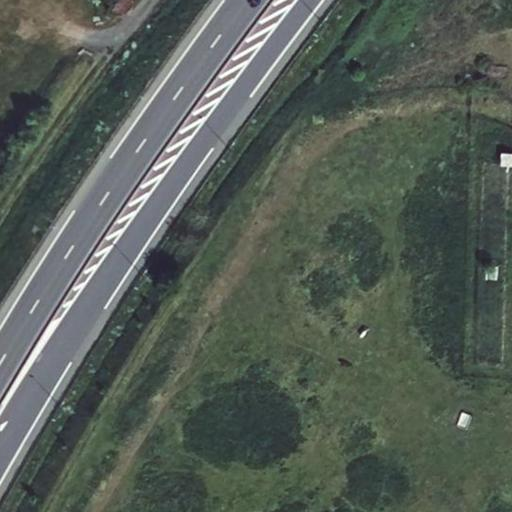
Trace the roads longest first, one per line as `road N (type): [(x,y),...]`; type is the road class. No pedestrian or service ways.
road 1 (trunk): [(0,450),(159,199),(311,0)]
road 2 (trunk): [(244,0),(0,361)]
